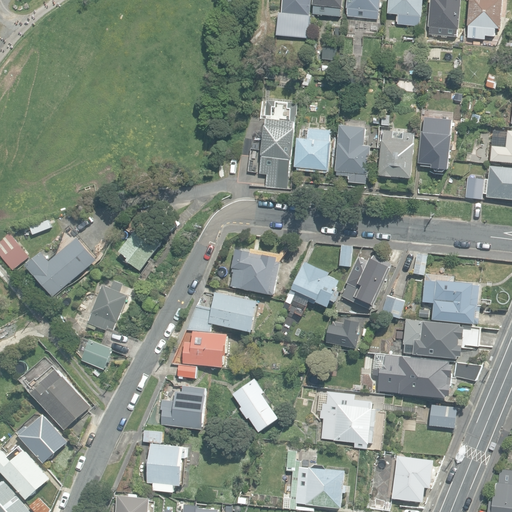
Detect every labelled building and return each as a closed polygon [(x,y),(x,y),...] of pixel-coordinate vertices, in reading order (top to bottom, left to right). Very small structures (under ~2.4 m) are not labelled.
[(276,34),(309,37),(311,14),(310,14),(311,0),(283,0),(282,12),(279,11),(276,34)] [(314,14),(341,17),(342,8),(343,8),(344,0),(314,0),(314,5),(315,5),(314,14)] [(348,16),(380,19),(380,12),(381,12),(382,0),(349,0),(349,8),(349,9),(348,16)] [(399,24),(421,26),(422,17),(424,0),(390,0),(390,13),(397,14),(396,22),(399,22),(399,24)] [(431,38),(440,39),(441,35),(458,37),(459,29),(460,29),(462,0),(431,0),(430,26),(431,26),(430,34),(431,34),(431,38)] [(469,38),(486,39),(487,36),(495,37),(496,28),(502,29),(504,0),(471,0),(469,26),(470,26),(469,38)] [(266,79),(277,80),(277,72),(267,71),(266,79)] [(303,80),(310,83),(313,76),(306,73),(303,80)] [(486,86),(497,89),(500,77),(490,73),(486,86)] [(296,124),(298,103),(268,100),(266,121),(267,121),(267,125),(266,125),(261,163),(262,163),(261,174),(268,174),(267,186),(288,188),(290,177),(281,176),(281,170),(290,171),(291,159),(292,159),(296,128),(295,128),(295,124),(296,124)] [(479,124),(481,116),(473,114),(471,122),(479,124)] [(437,171),(445,172),(447,169),(449,170),(453,134),(452,134),(453,123),(446,123),(446,126),(425,124),(424,131),(423,131),(419,163),(422,163),(422,166),(435,168),(437,171)] [(349,180),(357,181),(357,177),(368,178),(368,174),(369,174),(373,146),(366,145),(368,128),(341,125),(336,171),(338,171),(337,175),(349,176),(349,180)] [(299,170),(328,173),(328,170),(331,171),(333,142),(332,141),(333,131),(311,128),(310,139),(299,138),(297,167),(299,167),(299,170)] [(505,162),(511,162),(511,131),(489,129),(488,132),(482,132),(482,137),(488,138),(488,142),(507,144),(505,162)] [(414,143),(415,133),(385,130),(384,139),(383,139),(380,175),(412,178),(415,143),(414,143)] [(488,197),(511,199),(511,168),(491,166),(490,180),(487,179),(485,193),(488,194),(488,197)] [(467,197),(484,200),(486,179),(469,177),(467,197)] [(144,212),(149,223),(167,214),(162,203),(144,212)] [(120,250),(144,269),(163,244),(160,242),(161,241),(151,234),(150,234),(139,226),(120,250)] [(0,240),(0,251),(14,270),(30,257),(11,232),(0,240)] [(28,266),(54,297),(98,260),(79,238),(51,261),(44,253),(28,266)] [(341,265),(352,266),(354,246),(343,245),(341,265)] [(235,286),(276,295),(283,262),(278,261),(279,257),(263,253),(263,254),(235,249),(231,267),(239,269),(235,286)] [(415,273),(426,275),(429,255),(419,253),(415,273)] [(372,308),(376,309),(378,303),(376,303),(394,263),(374,255),(373,256),(372,255),(371,258),(372,258),(370,261),(360,256),(348,283),(349,283),(343,296),(372,309),(372,308)] [(316,299),(328,305),(331,298),(336,300),(340,290),(336,289),(340,279),(328,274),(330,271),(305,260),(292,289),(308,296),(307,298),(315,302),(316,299)] [(434,319),(477,323),(481,285),(427,279),(425,302),(436,303),(434,319)] [(98,326),(113,332),(129,296),(121,292),(125,284),(116,280),(113,288),(105,285),(87,326),(96,329),(98,326)] [(213,323),(254,332),(261,301),(217,292),(213,310),(197,307),(186,329),(195,330),(211,332),(213,323)] [(383,312),(402,318),(407,301),(389,295),(383,312)] [(479,346),(482,327),(407,319),(404,344),(406,344),(405,352),(459,358),(459,356),(463,356),(464,344),(479,346)] [(184,363),(226,366),(227,354),(229,354),(231,333),(211,332),(195,330),(194,342),(186,341),(184,363)] [(324,346),(335,348),(336,336),(327,334),(324,346)] [(83,360),(105,369),(114,347),(92,338),(83,360)] [(379,391),(448,398),(452,361),(386,354),(385,368),(374,367),(373,375),(380,376),(379,391)] [(454,376),(478,380),(485,365),(457,361),(454,376)] [(179,375),(197,377),(198,366),(180,364),(179,375)] [(33,392),(66,430),(93,406),(66,376),(65,376),(58,368),(42,382),(43,383),(33,392)] [(250,417),(261,432),(282,417),(265,393),(266,392),(256,378),(234,394),(243,407),(241,408),(249,419),(250,417)] [(162,424),(205,428),(208,387),(183,386),(183,391),(177,390),(176,401),(163,400),(162,412),(163,412),(162,424)] [(336,440),(370,444),(370,443),(375,443),(378,410),(374,409),(374,408),(372,408),(373,402),(352,400),(352,402),(342,401),(342,404),(339,404),(339,405),(325,404),(324,421),(327,421),(327,426),(337,427),(336,440)] [(433,403),(431,425),(455,428),(458,406),(433,403)] [(21,435),(45,462),(69,441),(46,414),(29,428),(27,426),(20,432),(22,434),(21,435)] [(145,441),(162,443),(163,432),(146,431),(145,441)] [(154,490),(175,492),(176,485),(183,485),(183,484),(186,484),(189,445),(152,443),(149,469),(149,470),(148,472),(148,473),(148,475),(149,476),(148,481),(155,482),(154,490)] [(0,450),(0,467),(27,499),(51,478),(28,450),(14,462),(2,448),(0,450)] [(291,508),(298,509),(299,503),(344,507),(347,470),(328,468),(325,465),(317,464),(313,467),(311,467),(311,468),(301,467),(302,460),(298,460),(298,451),(290,451),(288,470),(296,471),(293,495),(298,496),(297,499),(292,499),(291,508)] [(394,498),(426,502),(427,487),(432,487),(436,460),(399,455),(394,498)] [(0,488),(0,511),(32,511),(8,481),(7,482),(6,481),(1,485),(2,487),(0,488)] [(489,511),(511,511),(511,482),(497,481),(497,487),(495,487),(494,499),(490,499),(489,511)] [(151,511),(152,498),(139,496),(139,493),(131,492),(130,496),(119,495),(117,511),(151,511)] [(32,505),(37,511),(50,511),(52,509),(42,497),(32,505)] [(290,508),(291,497),(280,497),(279,507),(290,508)] [(218,511),(219,508),(198,507),(198,503),(186,503),(185,511),(218,511)]
